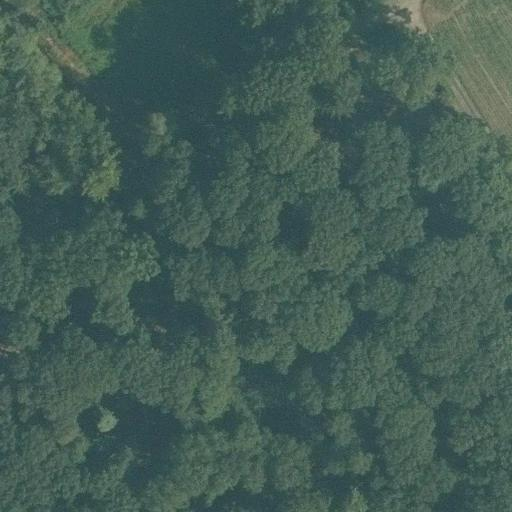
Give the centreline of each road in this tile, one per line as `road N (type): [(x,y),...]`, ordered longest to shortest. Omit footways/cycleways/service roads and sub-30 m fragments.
road 1 (track): [(408,0),(0,221)]
road 2 (track): [(422,0),(511,148)]
